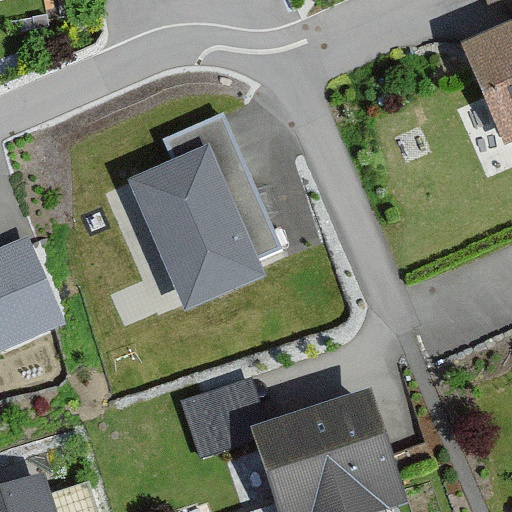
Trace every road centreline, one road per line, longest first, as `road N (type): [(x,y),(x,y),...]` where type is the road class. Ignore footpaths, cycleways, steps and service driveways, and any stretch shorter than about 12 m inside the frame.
road 1 (residential): [(252,21),(415,387)]
road 2 (residential): [(252,21),(0,126)]
